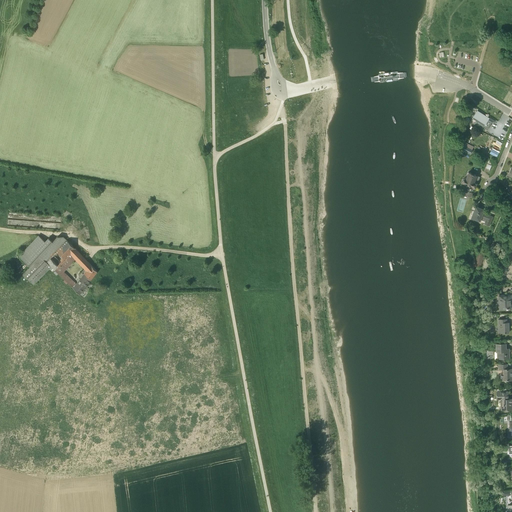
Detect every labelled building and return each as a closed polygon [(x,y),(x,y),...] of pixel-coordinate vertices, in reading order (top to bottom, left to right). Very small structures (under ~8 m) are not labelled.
[(474,115),(473,117),(475,118),(476,119),(477,119),(476,122),(484,126),(486,123),(489,125),(491,121),(481,114),(479,113),(476,111),(475,113),(474,115)] [(470,154),(472,150),(463,146),(461,150),(470,154)] [(492,148),(489,153),(495,156),(498,151),(492,148)] [(475,188),(477,183),(476,183),(475,182),(476,180),(475,180),(477,176),(468,172),(466,179),(464,178),(462,183),(475,188)] [(489,226),(493,217),(483,213),(484,210),(476,206),(471,218),(480,221),(480,220),(485,222),(484,224),(489,226)] [(48,237),(45,240),(38,234),(19,255),(30,265),(23,273),(34,284),(50,267),(53,271),(55,269),(80,293),(97,270),(64,235),(58,235),(53,241),(48,237)] [(472,264),(479,267),(484,253),(477,250),(472,264)] [(501,296),(501,301),(501,304),(500,304),(500,309),(510,309),(510,296),(501,296)] [(499,333),(504,333),(509,333),(508,322),(506,322),(506,319),(498,319),(499,333)] [(506,344),(504,344),(496,344),(496,352),(499,352),(499,359),(504,359),(509,359),(509,349),(506,349),(506,344)] [(502,380),(507,380),(511,380),(511,369),(507,369),(507,364),(498,364),(498,369),(502,369),(502,380)] [(503,410),(507,410),(511,409),(511,405),(511,402),(511,401),(511,398),(508,399),(508,391),(497,392),(497,398),(503,398),(503,410)]
